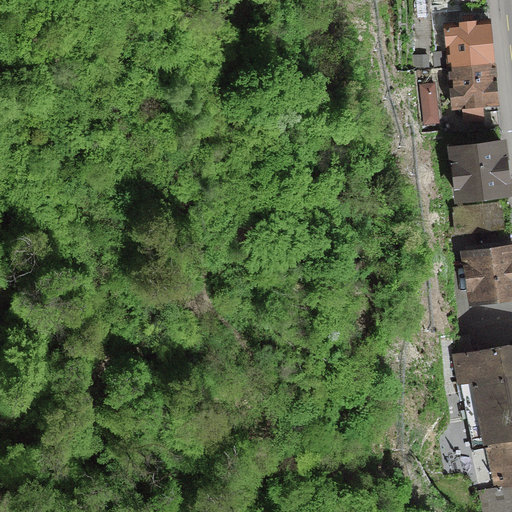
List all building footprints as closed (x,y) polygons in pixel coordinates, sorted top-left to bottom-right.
[(411,15),(414,19),(417,20),(421,20),(424,18),(426,14),(426,3),(423,0),(413,0),(411,4),(411,15)] [(447,67),(491,62),(487,21),(443,26),(447,67)] [(451,108),(495,104),(491,62),(447,67),(451,108)] [(506,192),(500,143),(451,149),(457,198),(506,192)] [(454,233),(502,227),(499,205),(451,211),(454,233)] [(470,301),(511,295),(511,247),(464,255),(470,301)] [(458,386),(461,385),(482,492),(478,493),(481,511),(511,511),(511,344),(452,354),(458,386)]
